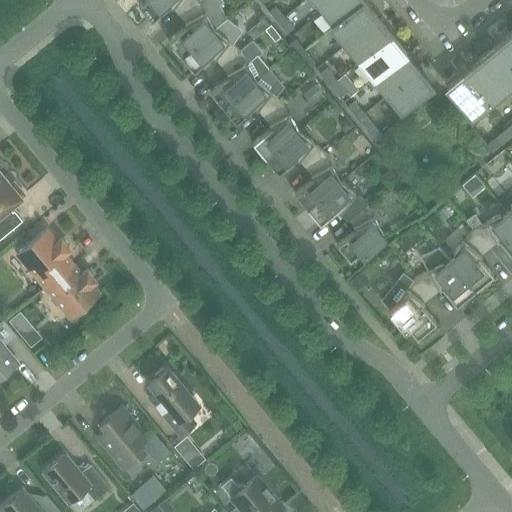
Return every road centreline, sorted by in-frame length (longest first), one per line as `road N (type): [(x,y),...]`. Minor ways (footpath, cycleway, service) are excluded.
road 1 (tertiary): [(425,406),(390,363),(340,336),(129,71),(92,0)]
road 2 (residential): [(0,438),(165,305),(0,85)]
